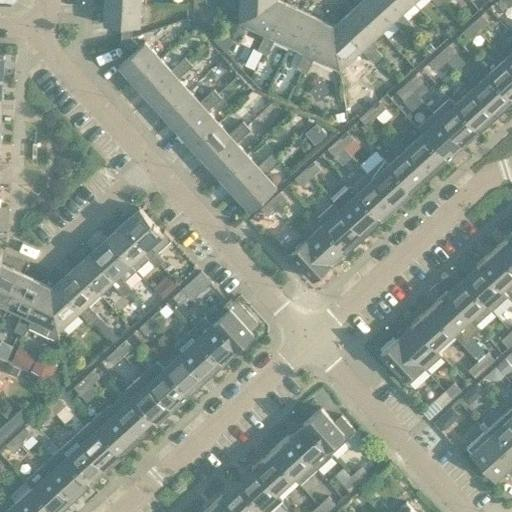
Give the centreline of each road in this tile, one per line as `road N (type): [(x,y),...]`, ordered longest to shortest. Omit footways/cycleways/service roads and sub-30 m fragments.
road 1 (residential): [(308,337),(468,191),(511,169)]
road 2 (residential): [(119,511),(308,337)]
road 3 (residential): [(308,337),(465,511)]
road 4 (residential): [(308,337),(154,161)]
road 5 (residential): [(154,161),(49,44),(45,22)]
road 6 (residential): [(50,255),(154,161)]
